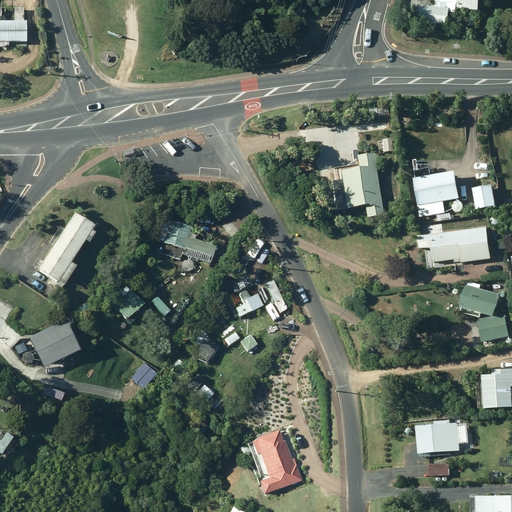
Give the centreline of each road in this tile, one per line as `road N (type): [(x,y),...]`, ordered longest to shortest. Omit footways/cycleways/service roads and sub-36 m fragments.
road 1 (residential): [(201,101),(332,344),(354,433),(356,511)]
road 2 (secondary): [(359,81),(201,101)]
road 3 (secondary): [(511,80),(359,81)]
road 4 (residential): [(83,120),(56,0)]
